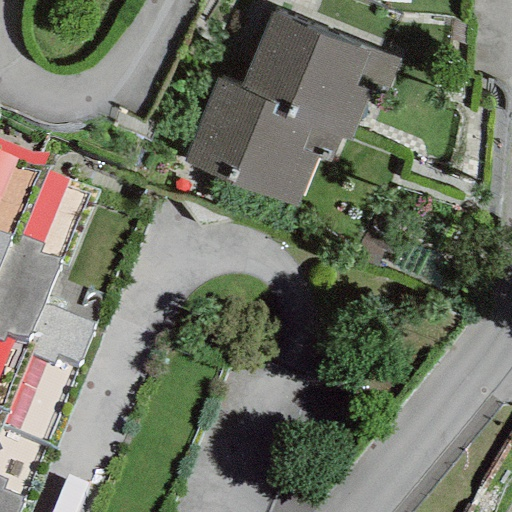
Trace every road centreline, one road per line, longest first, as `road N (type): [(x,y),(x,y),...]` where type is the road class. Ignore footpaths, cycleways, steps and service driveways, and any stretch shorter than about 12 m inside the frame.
road 1 (unknown): [(86,511),(172,310),(202,266),(219,260),(260,264),(296,298),(292,364),(253,473),(260,494),(283,511)]
road 2 (residential): [(511,312),(354,511)]
road 3 (residential): [(160,0),(129,55),(86,91),(45,100),(5,85),(0,73)]
